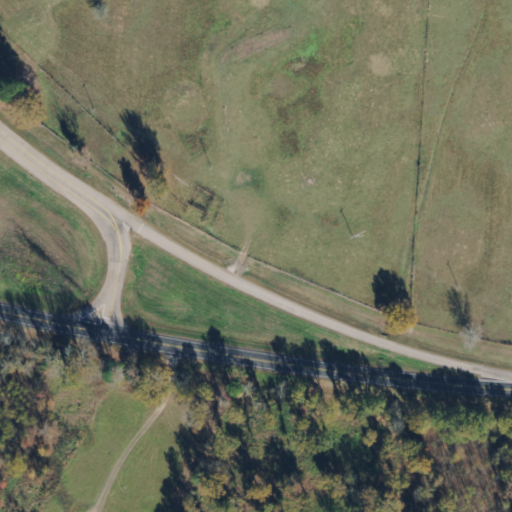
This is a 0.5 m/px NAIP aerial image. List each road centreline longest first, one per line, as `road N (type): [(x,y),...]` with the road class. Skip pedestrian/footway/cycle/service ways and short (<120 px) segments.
road 1 (tertiary): [(511,374),(279,297),(111,205)]
road 2 (tertiary): [(104,328),(388,377),(511,387)]
road 3 (tertiary): [(0,136),(111,205),(122,234),(104,328)]
